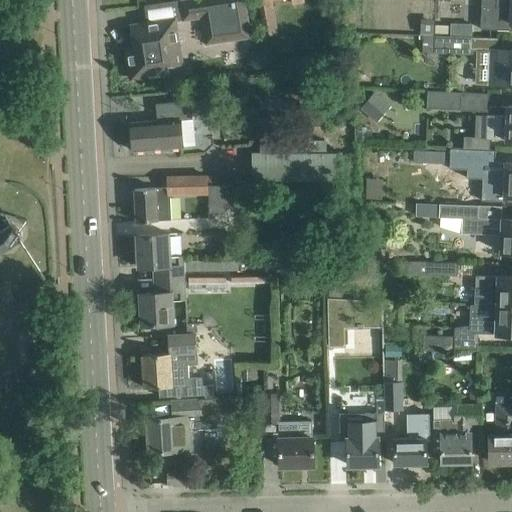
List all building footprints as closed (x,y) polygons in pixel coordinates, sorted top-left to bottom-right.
[(206,44),(250,37),(249,32),(244,0),(182,0),(180,0),(180,1),(182,15),(183,20),(183,21),(202,18),(205,38),(206,44)] [(263,0),(263,1),(260,1),(266,35),(277,33),(271,0),(291,0),(292,4),(305,2),(304,0),(263,0)] [(511,0),(481,0),(481,28),(511,29),(511,0)] [(134,47),(125,48),(130,75),(134,79),(168,73),(167,67),(182,64),(181,51),(176,21),(175,17),(147,22),(131,25),(134,47)] [(420,33),(433,34),(434,19),(421,18),(421,19),(420,31),(420,33)] [(450,22),(450,36),(452,36),(471,36),(472,22),(452,22),(450,22)] [(450,36),(423,35),(423,52),(470,54),(471,36),(452,36),(450,36)] [(477,50),(477,65),(490,66),(489,83),(511,83),(511,49),(503,49),(490,49),(489,49),(477,48),(477,50)] [(364,88),(352,88),(354,102),(365,101),(364,88)] [(488,110),(488,93),(428,90),(427,107),(460,108),(460,109),(488,110)] [(364,109),(378,121),(390,105),(376,94),(364,109)] [(195,144),(193,117),(191,100),(156,103),(157,120),(130,122),(132,150),(183,146),(183,145),(195,144)] [(511,105),(508,105),(508,115),(487,114),(486,139),(511,139),(511,105)] [(341,154),(325,153),(325,141),(262,139),(261,152),(253,151),(252,178),(340,181),(341,154)] [(450,148),(449,162),(465,163),(465,177),(505,179),(504,196),(511,196),(511,161),(505,162),(505,163),(495,162),(495,150),(450,148)] [(425,150),(413,150),(413,161),(425,162),(425,150)] [(432,162),(444,163),(444,151),(432,151),(432,162)] [(170,194),(207,193),(206,175),(188,176),(168,176),(168,187),(134,188),(136,221),(171,219),(170,194)] [(439,203),(438,216),(462,217),(461,232),(500,234),(500,252),(511,252),(511,217),(501,217),(502,205),(439,203)] [(3,220),(0,223),(0,243),(5,249),(11,248),(21,235),(21,230),(8,219),(3,220)] [(184,261),(183,255),(170,256),(168,233),(136,234),(138,266),(154,265),(155,278),(185,277),(184,270),(240,269),(240,260),(184,261)] [(380,247),(380,245),(380,244),(380,243),(379,242),(378,240),(377,239),(376,239),(375,238),(374,238),(372,238),(371,238),(370,238),(369,239),(368,239),(367,240),(366,242),(365,243),(365,244),(365,245),(365,247),(365,248),(366,249),(367,250),(368,251),(369,252),(370,253),(371,253),(372,253),(374,253),(375,253),(376,252),(377,251),(378,250),(379,249),(380,248),(380,247)] [(427,261),(403,260),(402,273),(457,275),(458,261),(427,261)] [(188,275),(188,283),(189,290),(202,289),(202,283),(206,283),(206,290),(226,289),(226,282),(226,274),(219,274),(188,275)] [(269,274),(232,275),(232,284),(269,283),(269,274)] [(475,275),(474,303),(511,304),(511,275),(497,275),(497,276),(475,275)] [(185,277),(155,278),(155,291),(139,292),(141,324),(173,323),(172,299),(186,299),(185,277)] [(299,280),(285,281),(285,293),(299,293),(299,280)] [(342,296),(343,281),(330,280),(329,295),(342,296)] [(383,300),(327,297),(328,345),(344,344),(344,326),(383,326),(383,300)] [(423,336),(423,350),(432,350),(477,349),(478,332),(495,333),(495,334),(511,334),(511,304),(474,303),(474,305),(468,305),(467,325),(455,327),(455,336),(423,336)] [(203,394),(206,397),(213,397),(212,384),(202,385),(201,377),(198,377),(197,362),(188,362),(188,353),(197,352),(196,333),(168,334),(169,352),(143,354),(145,387),(159,386),(159,396),(175,395),(175,396),(203,394)] [(385,381),(386,409),(402,408),(401,380),(385,381)] [(455,424),(434,424),(433,424),(434,452),(441,451),(441,462),(471,462),(471,442),(471,437),(470,437),(469,423),(481,423),(480,391),(469,391),(469,404),(455,405),(455,424)] [(278,393),(264,393),(264,421),(279,421),(278,393)] [(191,449),(190,429),(220,427),(218,397),(172,400),(173,417),(147,419),(149,452),(191,449)] [(511,405),(509,406),(497,406),(498,433),(489,434),(489,461),(511,460),(511,405)] [(384,412),(339,413),(340,440),(347,440),(348,464),(378,464),(378,439),(385,439),(384,412)] [(426,462),(426,442),(426,437),(425,437),(425,416),(412,416),(412,437),(394,438),(394,463),(426,462)] [(279,465),(313,465),(313,436),(312,436),(312,420),(279,421),(279,465)]
